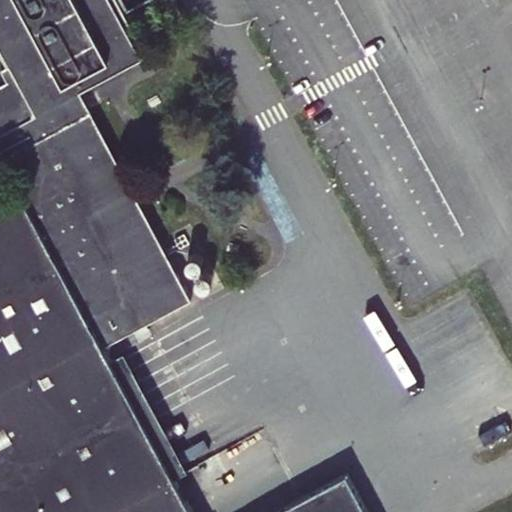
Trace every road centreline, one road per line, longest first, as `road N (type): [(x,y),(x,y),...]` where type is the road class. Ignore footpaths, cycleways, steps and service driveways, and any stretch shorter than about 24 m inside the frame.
road 1 (unknown): [(292,0),(414,230),(454,245),(494,224)]
road 2 (unknown): [(494,224),(376,0)]
